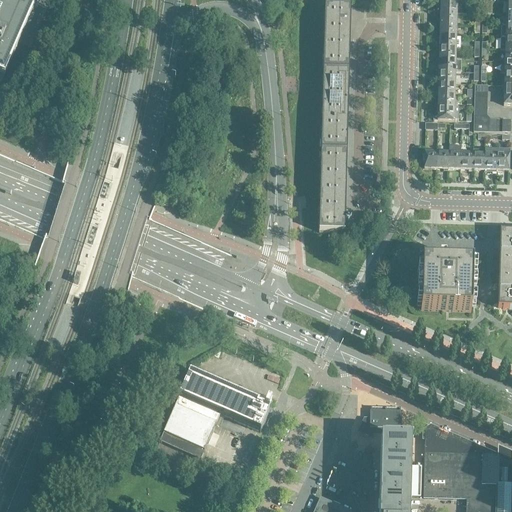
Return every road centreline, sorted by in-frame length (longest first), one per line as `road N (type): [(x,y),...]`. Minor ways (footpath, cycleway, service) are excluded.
road 1 (secondary): [(14,511),(102,286),(165,53)]
road 2 (secondary): [(126,0),(92,174),(2,417)]
road 3 (secondary): [(245,277),(0,177)]
road 4 (secondary): [(0,202),(237,297)]
road 5 (residential): [(365,214),(355,199),(359,43),(368,29),(406,30)]
road 6 (secondary): [(511,397),(302,310)]
road 7 (secondary): [(339,351),(511,425)]
road 8 (unclassified): [(349,381),(511,450)]
road 9 (secondary): [(277,202),(263,33)]
road 10 (unclassified): [(407,195),(406,30)]
road 11 (secondary): [(165,53),(178,28),(204,9),(240,12),(263,33)]
